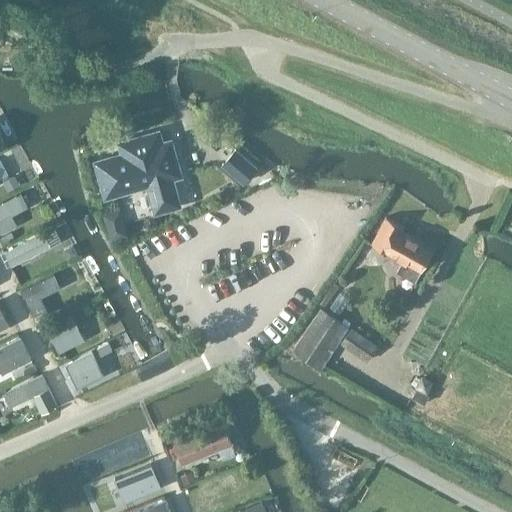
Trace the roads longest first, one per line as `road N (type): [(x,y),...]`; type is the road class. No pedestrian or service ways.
road 1 (residential): [(492,511),(281,399),(228,353),(78,419)]
road 2 (tertiary): [(511,101),(320,0)]
road 3 (residential): [(0,278),(78,419)]
